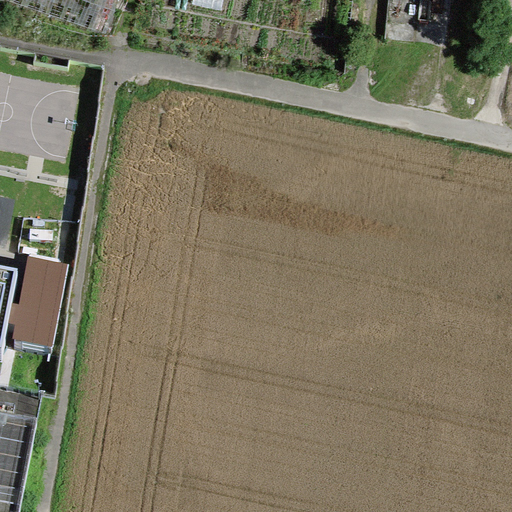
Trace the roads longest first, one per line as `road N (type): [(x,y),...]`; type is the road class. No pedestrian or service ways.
road 1 (track): [(109,54),(511,141)]
road 2 (track): [(511,2),(484,135)]
